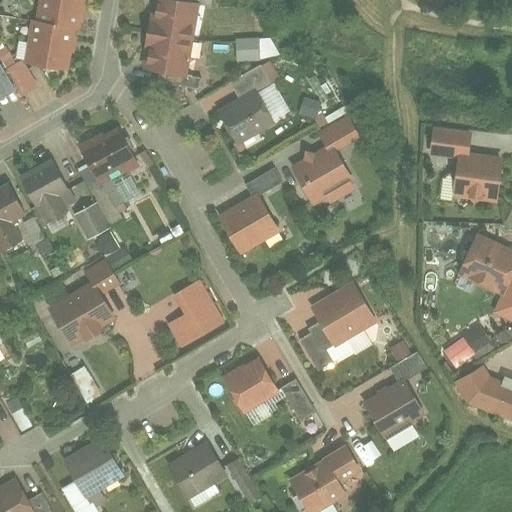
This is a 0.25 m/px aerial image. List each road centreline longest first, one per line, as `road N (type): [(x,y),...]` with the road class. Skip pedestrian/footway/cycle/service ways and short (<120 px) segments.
road 1 (residential): [(0,460),(31,455),(256,327),(131,103),(106,91)]
road 2 (residential): [(106,91),(0,148)]
